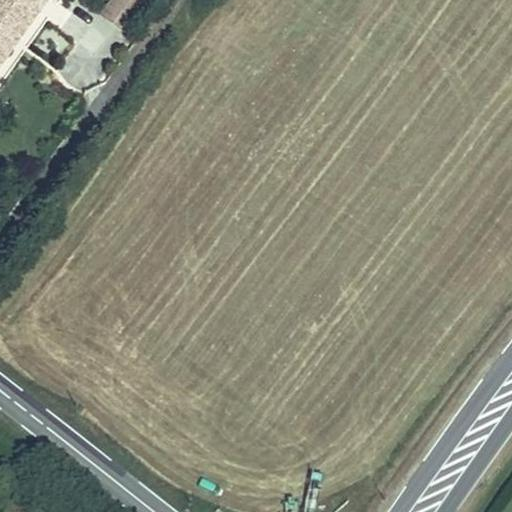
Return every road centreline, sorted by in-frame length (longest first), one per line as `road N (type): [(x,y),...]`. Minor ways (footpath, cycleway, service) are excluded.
road 1 (secondary): [(0,391),(151,511)]
road 2 (secondary): [(511,358),(398,511)]
road 3 (secondary): [(444,511),(511,413)]
